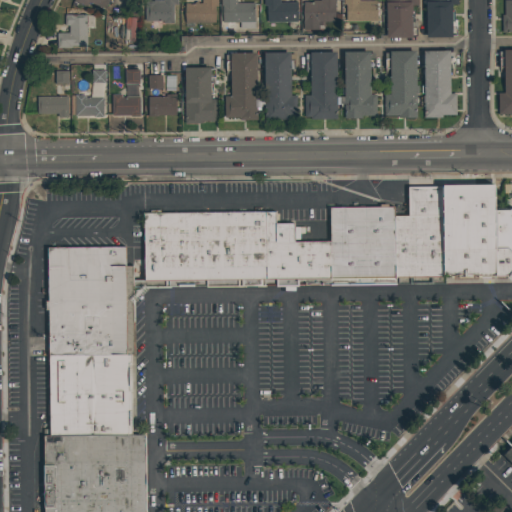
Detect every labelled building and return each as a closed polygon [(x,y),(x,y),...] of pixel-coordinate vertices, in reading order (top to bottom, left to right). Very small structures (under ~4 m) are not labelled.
[(106,0),(103,9),(87,3),(85,7),(72,2),(72,0),(106,0)] [(163,0),(177,0),(177,13),(172,13),(173,24),(163,24),(163,21),(144,21),(144,2),(163,1),(163,0)] [(201,0),(218,0),(218,7),(214,7),(214,23),(184,23),(184,4),(201,4),(201,0)] [(220,0),(236,0),(236,3),(254,3),(254,21),(222,22),(221,6),(220,6),(220,0)] [(263,0),(279,0),(280,3),(297,3),(297,21),(267,22),(267,6),(264,6),(263,0)] [(321,0),(335,0),(336,21),(319,22),(319,30),(304,30),(303,2),(313,2),(313,1),(321,1),(321,0)] [(343,0),(358,0),(359,1),(376,0),(376,21),(346,21),(346,4),(343,4),(343,0)] [(417,0),(417,6),(412,6),(412,38),(386,38),(385,0),(417,0)] [(456,0),(457,6),(451,6),(452,37),(425,37),(425,0),(456,0)] [(511,31),(501,32),(501,16),(504,16),(504,1),(511,1),(511,31)] [(64,33),(64,15),(85,15),(86,48),(56,48),(56,33),(64,33)] [(124,17),(135,18),(134,30),(123,29),(124,17)] [(503,50),(511,49),(511,114),(498,114),(498,93),(503,93),(503,50)] [(389,52),(415,52),(416,117),(403,117),(403,115),(383,115),(383,94),(390,94),(389,52)] [(422,52),(449,52),(449,93),(455,93),(455,114),(441,115),(441,117),(423,117),(422,52)] [(263,53),(289,53),(290,96),(296,96),(296,117),(281,117),(281,119),(264,120),(263,53)] [(309,53),(335,53),(336,119),(323,119),(323,117),(303,117),(303,96),(309,96),(309,53)] [(343,53),(368,53),(369,95),(375,95),(375,116),(361,116),(361,119),(343,119),(343,53)] [(230,56),(255,55),(255,119),(237,120),(237,117),(224,117),(224,97),(230,97),(230,56)] [(124,84),(124,69),(138,68),(139,84),(124,84)] [(184,68),(209,68),(209,98),(216,97),(216,121),(201,121),(201,123),(185,124),(184,68)] [(91,84),(91,70),(104,69),(104,84),(91,84)] [(54,85),(53,71),(67,70),(68,85),(54,85)] [(147,90),(147,75),(161,75),(161,90),(147,90)] [(110,116),(110,94),(139,94),(139,116),(110,116)] [(147,116),(147,95),(175,95),(175,115),(147,116)] [(36,114),(36,97),(67,97),(67,117),(57,118),(57,114),(36,114)] [(74,117),(74,97),(102,97),(102,117),(74,117)] [(407,217),(407,200),(407,188),(497,188),(497,198),(511,197),(511,283),(511,285),(135,291),(134,433),(137,433),(146,432),(146,511),(45,511),(45,438),(50,438),(47,252),(125,249),(126,268),(135,268),(134,281),(146,281),(144,215),(276,215),(276,226),(295,226),(294,243),(329,244),(329,221),(329,209),(394,209),(394,218),(407,217)] [(511,444),(502,455),(511,464),(511,444)]
